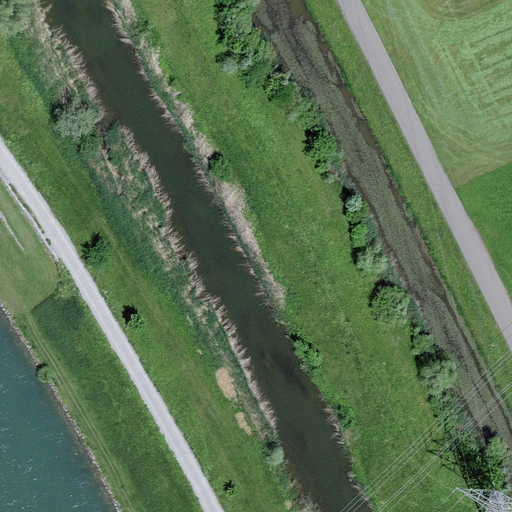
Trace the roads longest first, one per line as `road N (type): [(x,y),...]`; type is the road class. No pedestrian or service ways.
road 1 (track): [(0,152),(214,511)]
road 2 (track): [(348,0),(511,328)]
